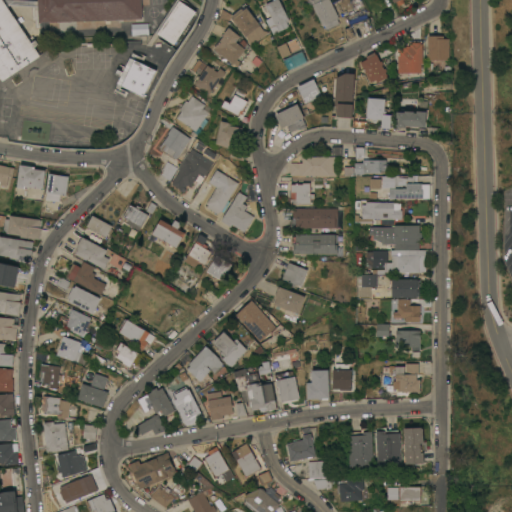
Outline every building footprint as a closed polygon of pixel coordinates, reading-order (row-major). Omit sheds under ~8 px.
[(0,77),(0,0),(2,0),(28,38),(32,36),(35,40),(37,38),(40,42),(33,46),(39,55),(2,80),(0,77)] [(37,22),(36,0),(140,0),(141,18),(37,22)] [(179,0),(195,11),(173,44),(157,33),(179,0)] [(278,0),(289,20),(286,21),(288,26),(278,31),(278,30),(272,33),(266,20),(271,17),(264,4),(273,0),(278,0)] [(329,0),(338,18),(337,18),(339,23),(326,29),(324,25),(322,26),(312,5),(310,5),(307,0),(329,0)] [(263,29),(269,31),(250,45),(246,41),(248,40),(230,16),(241,8),(242,10),(246,7),(263,29)] [(148,23),(148,35),(131,35),(131,24),(148,23)] [(213,48),(223,35),(222,34),(228,27),(239,36),(235,41),(244,48),(236,59),(240,62),(238,66),(233,62),(233,63),(213,48)] [(427,35),(443,35),(443,38),(449,38),(449,59),(427,60),(427,55),(426,55),(426,52),(427,52),(427,35)] [(286,70),(306,61),(295,37),(274,46),(286,70)] [(420,72),(397,72),(398,45),(409,45),(409,43),(411,43),(411,42),(420,42),(422,42),(422,63),(420,63),(420,72)] [(360,62),(376,53),(380,61),(381,60),(382,64),(381,64),(383,68),(384,67),(386,71),(385,71),(387,77),(376,82),(375,79),(370,82),(360,62)] [(142,96),(117,83),(129,57),(155,69),(142,96)] [(207,64),(211,67),(212,66),(214,68),(213,69),(217,71),(219,67),(224,71),(223,72),(224,73),(223,75),(221,74),(208,93),(194,83),(207,64)] [(351,116),(336,116),(337,105),(334,105),(335,77),(344,72),(353,73),(351,116)] [(321,95),(305,103),(297,86),(313,78),(321,95)] [(242,110),(240,109),(237,115),(221,106),(224,99),(230,102),(237,88),(246,93),(243,98),(247,101),(242,110)] [(204,117),(208,120),(202,129),(198,126),(195,130),(176,117),(181,111),(179,109),(185,100),(187,101),(191,95),(204,104),(202,108),(208,112),(204,117)] [(385,98),(384,108),(386,108),(386,114),(390,114),(389,127),(381,127),(381,119),(377,119),(376,120),(371,120),(372,118),(365,118),(367,97),(385,98)] [(297,103),(299,109),(300,108),(303,116),(302,117),(306,126),(300,129),(299,127),(290,132),(286,125),(281,127),(274,114),(297,103)] [(405,125),(405,127),(395,126),(396,111),(404,112),(404,110),(413,111),(413,112),(416,112),(416,110),(426,111),(425,126),(405,125)] [(229,156),(231,148),(215,143),(220,120),(230,122),(230,125),(242,127),(240,134),(242,134),(239,146),(246,148),(243,160),(229,156)] [(176,158),(162,149),(161,150),(158,148),(157,150),(149,144),(157,133),(165,138),(168,133),(167,133),(172,126),(190,138),(176,158)] [(185,159),(185,158),(191,147),(209,158),(211,156),(216,159),(194,196),(180,188),(180,189),(171,183),(185,159)] [(337,156),(337,175),(329,175),(315,175),(315,176),(311,176),(311,175),(291,175),(291,174),(290,174),(290,162),(302,162),(302,156),(337,156)] [(386,159),(386,172),(363,172),(363,173),(362,173),(362,175),(354,175),(354,162),(362,162),(362,159),(386,159)] [(178,166),(170,180),(159,174),(167,160),(178,166)] [(0,163),(14,167),(12,176),(8,175),(6,186),(0,184),(0,163)] [(19,164),(32,166),(32,168),(45,170),(42,188),(23,186),(23,188),(16,187),(19,164)] [(238,182),(229,197),(231,198),(223,212),(221,211),(220,212),(219,211),(217,213),(206,206),(207,204),(206,203),(216,186),(208,181),(216,169),(238,182)] [(46,192),(45,192),(48,173),(68,176),(65,195),(60,194),(59,200),(45,199),(46,192)] [(389,198),(389,189),(382,189),(382,175),(395,175),(395,174),(417,174),(417,183),(429,183),(429,197),(389,198)] [(368,188),(379,188),(379,178),(368,179),(368,188)] [(299,203),(299,204),(296,204),(296,203),(290,203),(290,198),(290,184),(296,184),(296,182),(297,182),(297,183),(302,183),(302,182),(310,182),(310,193),(314,193),(314,198),(310,198),(310,203),(299,203)] [(244,231),(232,224),(230,226),(221,220),(222,218),(238,191),(246,196),(242,202),(246,205),(244,210),(253,216),(244,231)] [(393,201),(393,202),(400,202),(400,209),(402,210),(402,219),(393,219),(393,224),(381,224),(381,218),(372,218),(372,225),(354,224),(354,214),(361,214),(362,204),(365,204),(365,201),(393,201)] [(135,207),(136,205),(140,207),(138,209),(147,214),(140,227),(122,216),(129,204),(135,207)] [(295,227),(295,225),(292,225),(292,216),(293,216),(293,208),(337,208),(337,227),(295,227)] [(42,220),(39,239),(26,237),(19,236),(20,235),(6,233),(6,232),(7,232),(7,230),(3,230),(5,218),(9,219),(9,215),(42,220)] [(112,225),(106,236),(86,226),(92,215),(112,225)] [(151,233),(160,218),(171,225),(175,218),(181,222),(178,228),(184,232),(176,247),(151,233)] [(368,241),(367,225),(390,225),(390,234),(387,234),(387,241),(368,241)] [(418,225),(419,249),(397,250),(397,243),(388,243),(388,235),(391,235),(391,227),(394,227),(394,225),(418,225)] [(199,234),(205,238),(202,242),(207,245),(206,248),(211,251),(203,264),(204,265),(203,267),(202,266),(199,270),(184,260),(199,234)] [(292,253),(292,243),(291,243),(291,235),(295,235),(295,234),(337,234),(337,253),(292,253)] [(0,235),(33,241),(29,262),(16,260),(16,259),(11,258),(11,256),(0,254),(0,235)] [(75,253),(78,248),(76,247),(81,236),(106,250),(103,255),(109,258),(103,268),(75,253)] [(367,266),(368,252),(372,252),(373,250),(387,250),(387,259),(387,262),(386,262),(387,265),(381,266),(367,266)] [(223,280),(206,271),(215,255),(232,264),(223,280)] [(425,255),(425,271),(391,271),(391,255),(425,255)] [(66,276),(72,262),(80,267),(83,261),(94,267),(92,271),(95,273),(93,277),(106,283),(100,294),(66,276)] [(0,262),(18,266),(14,287),(0,284),(0,262)] [(300,286),(299,286),(299,285),(282,278),(288,262),(307,269),(300,286)] [(377,286),(361,285),(361,273),(377,274),(377,286)] [(416,278),(416,279),(419,279),(419,296),(416,296),(416,297),(391,297),(391,278),(416,278)] [(100,298),(92,313),(83,308),(83,309),(79,308),(80,307),(67,300),(68,298),(67,297),(72,286),(74,287),(75,285),(100,298)] [(304,296),(298,313),(273,304),(276,298),(274,297),(278,286),(304,296)] [(0,291),(20,294),(19,301),(20,302),(18,314),(0,312),(0,291)] [(397,298),(410,298),(410,305),(420,305),(420,312),(419,312),(419,314),(421,314),(421,318),(419,318),(419,321),(410,321),(410,322),(408,322),(408,321),(404,321),(404,317),(401,317),(401,318),(398,318),(398,317),(397,317),(397,318),(395,318),(395,317),(393,317),(393,311),(397,311),(397,298)] [(276,326),(260,341),(235,315),(251,300),(276,326)] [(90,317),(82,336),(71,331),(73,328),(66,325),(70,317),(68,316),(72,308),(90,317)] [(0,316),(11,318),(11,319),(14,319),(13,327),(16,327),(15,339),(0,337),(0,316)] [(154,336),(150,343),(147,341),(141,350),(130,343),(132,340),(118,332),(127,319),(154,336)] [(388,323),(388,336),(376,335),(376,323),(388,323)] [(419,330),(419,349),(412,349),(412,346),(395,346),(395,337),(396,337),(396,330),(419,330)] [(233,341),(236,338),(247,349),(230,367),(221,358),(225,354),(223,353),(222,354),(220,352),(222,350),(213,342),(223,331),(233,341)] [(80,342),(77,351),(81,352),(77,362),(56,354),(63,335),(80,342)] [(0,342),(5,343),(5,350),(7,350),(7,354),(13,354),(12,365),(0,364),(0,342)] [(138,353),(138,352),(141,353),(135,362),(133,361),(129,367),(122,363),(122,362),(115,357),(119,351),(116,349),(120,342),(138,353)] [(205,345),(219,358),(218,359),(222,363),(214,372),(211,369),(200,381),(187,368),(190,365),(188,363),(205,345)] [(419,391),(408,391),(408,396),(395,396),(392,397),(391,397),(390,396),(388,395),(387,394),(387,393),(386,393),(386,391),(383,391),(383,380),(380,380),(380,373),(383,373),(383,365),(394,365),(404,366),(404,373),(405,373),(405,362),(418,363),(418,374),(416,374),(416,379),(419,379),(419,391)] [(42,382),(43,377),(39,377),(40,371),(41,363),(60,366),(58,374),(62,374),(61,380),(57,380),(56,388),(49,387),(50,383),(42,382)] [(348,363),(348,369),(351,369),(351,389),(339,389),(339,388),(332,388),(332,369),(335,369),(335,363),(348,363)] [(0,366),(6,367),(6,368),(12,368),(12,378),(13,378),(13,391),(0,390),(0,366)] [(276,408),(265,410),(265,409),(260,410),(260,408),(251,410),(249,399),(247,389),(239,390),(233,371),(246,367),(249,375),(257,374),(261,384),(271,382),(276,408)] [(328,397),(306,398),(306,382),(311,381),(311,369),(328,369),(328,397)] [(299,398),(280,401),(277,386),(276,387),(275,380),(274,374),(292,370),(293,376),(294,376),(299,398)] [(107,377),(103,388),(90,384),(94,373),(107,377)] [(77,398),(82,383),(108,391),(103,407),(77,398)] [(174,410),(164,415),(160,409),(155,412),(151,405),(152,404),(147,394),(151,391),(150,390),(156,387),(157,389),(162,387),(174,410)] [(203,417),(186,425),(173,400),(174,399),(173,396),(181,391),(184,387),(188,389),(203,417)] [(233,413),(222,414),(222,418),(211,420),(206,393),(220,391),(222,397),(230,395),(233,413)] [(0,393),(12,393),(14,414),(4,414),(4,417),(0,417),(0,393)] [(60,397),(60,399),(70,400),(68,417),(64,419),(58,418),(57,417),(57,414),(43,412),(44,408),(41,408),(43,395),(60,397)] [(155,414),(156,415),(157,414),(159,417),(158,418),(164,428),(155,434),(151,428),(141,434),(140,433),(137,434),(133,427),(155,414)] [(0,419),(14,418),(16,439),(0,440),(0,419)] [(43,422),(53,421),(54,423),(65,422),(68,449),(46,451),(43,422)] [(84,424),(96,425),(95,439),(83,438),(84,424)] [(375,431),(383,430),(383,427),(385,427),(386,430),(398,429),(398,432),(399,432),(401,464),(377,465),(375,431)] [(403,428),(422,427),(423,442),(419,443),(420,452),(422,452),(423,462),(405,463),(403,428)] [(373,466),(349,467),(348,435),(362,434),(362,431),(371,431),(373,466)] [(290,461),(286,443),(293,441),(293,439),(299,438),(300,440),(303,439),(302,434),(310,433),(315,455),(290,461)] [(0,443),(12,442),(12,443),(17,443),(18,451),(17,451),(18,463),(2,465),(2,463),(0,463),(0,443)] [(231,452),(246,443),(260,468),(245,476),(231,452)] [(234,476),(226,481),(221,473),(215,477),(204,457),(209,455),(207,451),(216,446),(234,476)] [(74,450),(76,456),(81,454),(85,471),(62,477),(62,475),(61,475),(60,471),(59,471),(58,467),(60,466),(57,454),(74,450)] [(139,488),(129,464),(139,460),(140,463),(167,452),(176,472),(139,488)] [(308,461),(332,460),(333,476),(309,477),(308,461)] [(0,480),(0,470),(11,470),(12,488),(1,489),(0,480)] [(261,484),(257,475),(269,470),(273,479),(261,484)] [(363,478),(363,488),(367,488),(368,499),(340,501),(339,494),(337,494),(336,484),(339,484),(338,476),(347,475),(347,479),(363,478)] [(397,477),(397,495),(385,495),(385,477),(397,477)] [(68,501),(62,486),(81,478),(84,487),(91,484),(93,491),(68,501)] [(150,495),(159,486),(174,497),(165,507),(150,495)] [(420,486),(420,501),(399,501),(399,486),(420,486)] [(280,504),(273,511),(256,511),(244,502),(246,499),(243,497),(246,494),(259,487),(280,504)] [(0,511),(0,493),(1,493),(0,492),(15,490),(15,496),(22,495),(23,511),(0,511)] [(210,506),(212,504),(216,510),(212,511),(192,511),(194,510),(187,498),(202,491),(210,506)] [(109,511),(90,511),(89,511),(85,501),(103,493),(106,499),(109,498),(114,510),(109,511)]
